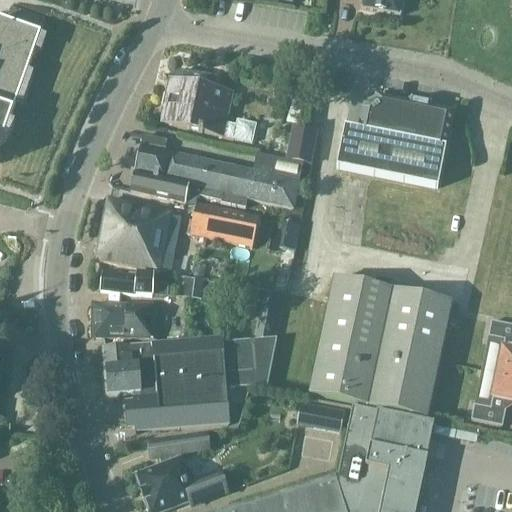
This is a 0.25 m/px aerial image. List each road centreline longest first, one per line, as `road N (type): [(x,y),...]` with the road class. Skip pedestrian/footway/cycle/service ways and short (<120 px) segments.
road 1 (residential): [(109,511),(55,338),(55,233),(152,26)]
road 2 (unknown): [(496,103),(468,250),(452,272),(392,274),(368,267),(332,236),(324,175),(334,59)]
road 3 (residential): [(152,26),(436,77),(511,110)]
